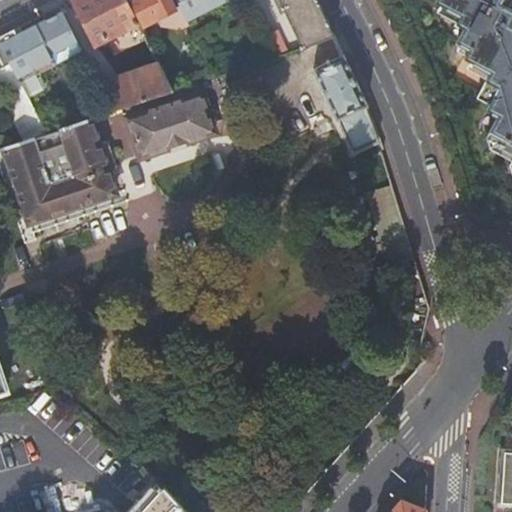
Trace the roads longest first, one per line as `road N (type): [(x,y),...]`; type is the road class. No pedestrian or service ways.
road 1 (residential): [(338,0),(401,129),(454,311),(459,372)]
road 2 (secondary): [(459,372),(335,511)]
road 3 (residential): [(459,372),(449,511)]
